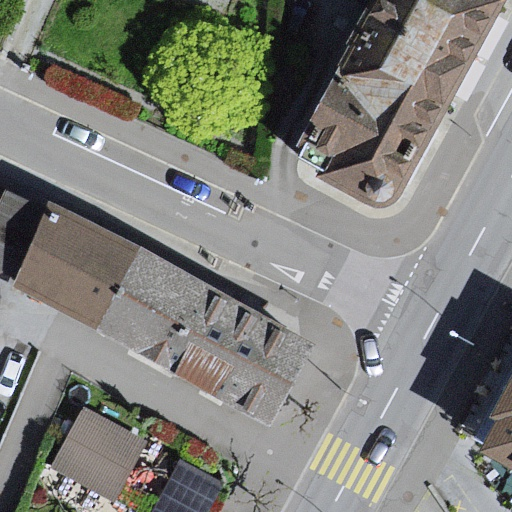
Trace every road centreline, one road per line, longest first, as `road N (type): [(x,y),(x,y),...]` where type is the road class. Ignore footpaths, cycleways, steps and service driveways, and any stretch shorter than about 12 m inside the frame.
road 1 (residential): [(0,121),(431,327)]
road 2 (tertiary): [(431,327),(511,173)]
road 3 (tertiary): [(347,476),(431,327)]
